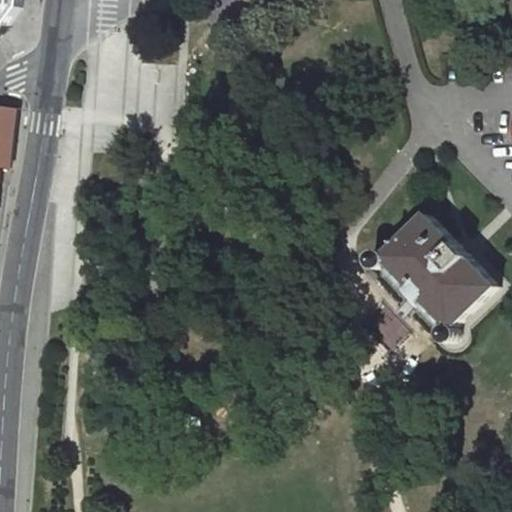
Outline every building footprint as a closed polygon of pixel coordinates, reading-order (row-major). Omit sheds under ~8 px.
[(0,0),(0,27),(8,28),(22,8),(23,0),(0,0)] [(0,104),(0,164),(3,165),(13,165),(20,107),(0,104)] [(505,287),(433,213),(393,252),(391,250),(386,249),(383,249),(379,251),(377,254),(376,258),(378,264),(382,267),(386,268),(391,267),(393,266),(395,264),(417,287),(414,289),(428,302),(430,300),(453,324),(449,327),(447,331),(447,336),(449,340),(452,342),(457,343),(460,342),(463,339),(466,334),(466,330),(464,327),(505,287)] [(87,256),(97,265),(107,266),(108,247),(87,245),(87,256)] [(106,291),(95,290),(84,298),(84,307),(106,308),(106,291)]
